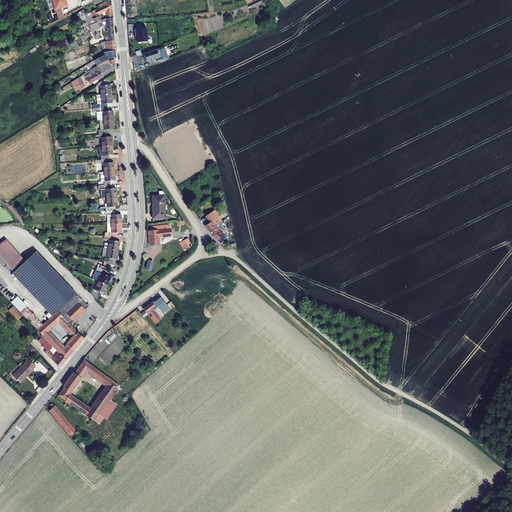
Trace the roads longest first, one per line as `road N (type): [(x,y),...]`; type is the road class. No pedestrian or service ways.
road 1 (residential): [(136,146),(147,151),(202,243),(114,313)]
road 2 (tertiary): [(128,147),(129,261),(84,349)]
road 3 (tertiary): [(114,313),(138,254),(136,146)]
road 4 (tertiary): [(0,451),(84,349)]
